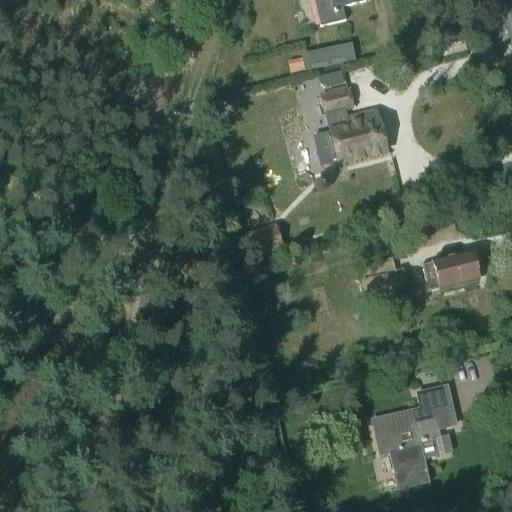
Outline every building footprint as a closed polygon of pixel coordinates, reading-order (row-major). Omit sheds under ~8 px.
[(312,0),(320,29),(345,23),(341,10),(369,3),(368,0),(312,0)] [(463,43),(440,49),(443,60),(466,54),(463,43)] [(290,77),(354,63),(351,45),(300,56),(300,60),(287,63),(290,77)] [(348,89),(340,91),(319,96),(324,118),(326,118),(353,111),(348,89)] [(234,118),(241,109),(237,99),(226,97),(219,106),(223,116),(234,118)] [(368,125),(366,118),(346,123),(348,130),(329,135),(337,164),(385,152),(377,123),(368,125)] [(260,262),(259,258),(282,251),(275,227),(235,239),(242,264),(250,261),(251,265),(260,262)] [(427,294),(477,283),(470,255),(421,267),(427,294)] [(360,282),(394,273),(390,260),(357,268),(360,282)] [(401,271),(394,273),(360,282),(365,301),(394,294),(392,289),(404,286),(401,271)] [(437,456),(431,432),(454,426),(445,388),(416,395),(420,411),(371,422),(380,457),(389,455),(397,490),(427,483),(421,460),(437,456)]
